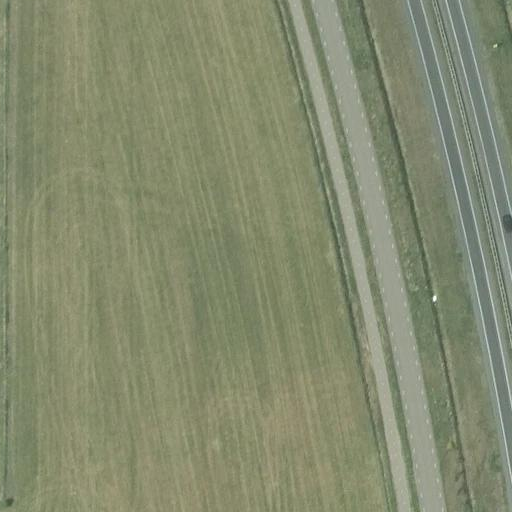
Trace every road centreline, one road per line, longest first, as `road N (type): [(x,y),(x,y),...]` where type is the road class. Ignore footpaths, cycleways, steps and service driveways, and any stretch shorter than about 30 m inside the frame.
road 1 (tertiary): [(321,0),(381,238),(432,511)]
road 2 (trunk): [(411,0),(511,468)]
road 3 (trunk): [(511,258),(451,0)]
